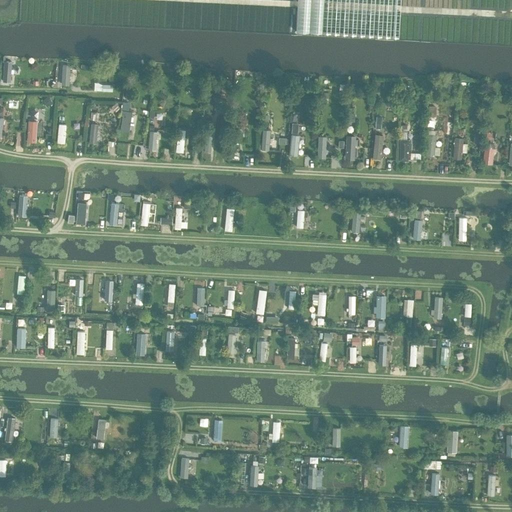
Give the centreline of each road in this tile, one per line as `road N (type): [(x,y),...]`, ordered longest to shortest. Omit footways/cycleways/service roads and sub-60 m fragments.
road 1 (track): [(464,382),(478,359),(483,304),(463,287),(0,263)]
road 2 (track): [(511,329),(503,349),(508,380),(492,390),(464,382),(0,360)]
road 3 (track): [(511,183),(0,151)]
road 4 (track): [(511,423),(0,399)]
road 5 (track): [(57,232),(511,256)]
road 6 (track): [(511,506),(184,489),(171,467),(186,411)]
road 7 (track): [(511,14),(215,0)]
road 8 (track): [(0,484),(127,486),(141,468),(144,409)]
road 9 (track): [(72,161),(57,232),(0,228)]
